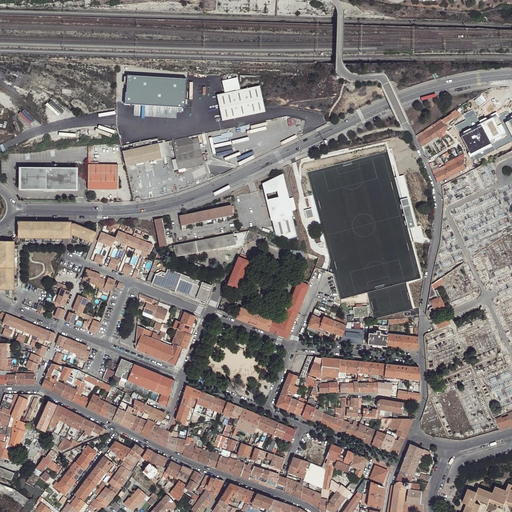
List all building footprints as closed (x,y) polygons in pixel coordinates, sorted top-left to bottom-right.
[(260,86),(217,95),(222,120),(265,111),(260,86)] [(469,100),(462,104),(463,105),(465,109),(467,112),(473,106),(469,100)] [(461,107),(455,110),(459,114),(465,109),(463,105),(461,107)] [(193,113),(192,109),(128,122),(129,128),(156,123),(166,121),(185,117),(194,115),(193,113)] [(196,112),(195,112),(196,115),(189,117),(189,122),(207,119),(205,115),(214,113),(213,109),(210,109),(198,112),(196,112)] [(454,110),(450,113),(453,118),(454,119),(459,115),(459,114),(455,110),(454,110)] [(465,119),(468,123),(472,119),(465,111),(461,115),(465,119)] [(450,113),(440,119),(442,122),(444,124),(453,118),(450,113)] [(455,121),(450,126),(451,127),(456,132),(457,133),(468,123),(465,119),(461,115),(459,116),(455,121)] [(186,123),(185,117),(166,121),(167,127),(186,123)] [(417,139),(421,147),(427,143),(440,134),(445,131),(447,129),(446,127),(445,125),(444,124),(442,122),(438,125),(435,127),(430,130),(428,131),(423,135),(417,139)] [(132,139),(158,133),(156,123),(129,128),(132,139)] [(456,132),(451,127),(447,131),(451,136),(456,132)] [(500,136),(497,132),(482,147),(486,151),(500,136)] [(158,133),(132,139),(134,149),(124,151),(128,166),(163,159),(159,144),(152,145),(151,140),(160,138),(158,133)] [(464,136),(471,146),(475,143),(468,133),(464,136)] [(442,136),(440,134),(427,143),(429,144),(442,136)] [(192,137),(173,141),(170,142),(171,146),(174,145),(177,159),(173,160),(175,170),(179,169),(179,170),(204,164),(198,138),(192,139),(192,137)] [(511,150),(493,159),(495,163),(511,155),(511,150)] [(452,158),(448,151),(442,155),(443,158),(445,156),(448,160),(452,158)] [(465,168),(463,164),(460,160),(457,162),(451,165),(444,169),(440,171),(433,174),(437,182),(465,168)] [(119,166),(89,166),(88,190),(119,191),(119,166)] [(78,190),(78,169),(23,168),(23,189),(31,189),(31,188),(32,188),(32,189),(46,190),(46,188),(48,188),(48,190),(56,190),(56,188),(57,188),(57,190),(78,190)] [(284,174),(264,182),(266,192),(278,190),(279,196),(267,198),(275,236),(286,239),(297,237),(287,188),(284,174)] [(407,198),(399,201),(400,207),(407,205),(420,202),(418,195),(413,197),(407,198)] [(186,215),(180,216),(182,229),(186,228),(186,225),(192,224),(193,227),(197,226),(196,223),(203,222),(203,225),(207,224),(206,221),(213,220),(214,223),(217,222),(217,219),(223,218),(224,221),(228,220),(227,217),(234,215),(232,205),(227,206),(227,207),(222,208),(221,207),(217,208),(217,209),(211,210),(211,209),(206,210),(207,211),(201,212),(200,211),(196,212),(196,213),(190,214),(190,213),(185,214),(186,215)] [(407,207),(401,209),(401,212),(402,215),(406,229),(412,228),(410,217),(408,218),(407,214),(409,213),(407,207)] [(311,225),(310,219),(314,218),(312,209),(305,210),(308,225),(311,225)] [(163,225),(162,219),(159,219),(154,220),(160,247),(167,245),(166,239),(166,235),(165,235),(164,229),(164,225),(163,225)] [(91,241),(94,243),(98,232),(77,224),(72,224),(72,222),(19,222),(19,233),(19,238),(23,238),(35,238),(46,238),(46,234),(49,234),(53,234),(53,238),(61,238),(65,238),(65,234),(69,234),(73,234),(76,235),(81,237),(82,234),(85,236),(84,238),(91,241)] [(127,233),(120,230),(117,238),(116,240),(123,243),(127,233)] [(248,231),(234,234),(236,245),(243,244),(245,239),(248,231)] [(247,240),(246,241),(250,242),(256,240),(258,234),(250,231),(247,240)] [(110,235),(103,232),(99,241),(106,244),(110,235)] [(134,236),(127,233),(123,243),(130,246),(134,236)] [(220,237),(174,246),(176,252),(177,257),(217,249),(225,247),(236,245),(234,234),(220,237)] [(117,238),(110,235),(106,244),(113,247),(116,240),(117,238)] [(141,239),(134,236),(130,246),(137,249),(141,239)] [(280,243),(266,237),(264,243),(278,248),(280,243)] [(148,243),(141,239),(137,249),(144,252),(148,243)] [(11,242),(0,242),(0,255),(0,256),(0,288),(1,292),(4,295),(6,297),(15,300),(15,288),(15,279),(15,276),(12,276),(12,272),(12,269),(16,269),(16,258),(16,246),(16,242),(11,242)] [(155,245),(148,243),(144,252),(151,255),(155,245)] [(302,261),(305,253),(285,245),(282,253),(302,261)] [(241,254),(229,284),(238,288),(240,284),(248,262),(250,258),(241,254)] [(203,267),(191,262),(189,268),(201,272),(203,267)] [(251,263),(248,262),(240,284),(242,284),(251,263)] [(95,272),(88,269),(84,279),(91,282),(95,272)] [(152,284),(169,291),(177,273),(168,269),(166,274),(161,272),(155,275),(152,284)] [(102,275),(95,272),(91,282),(98,285),(101,287),(103,282),(100,281),(101,278),(102,275)] [(206,302),(212,286),(177,273),(169,291),(170,291),(171,289),(175,291),(174,293),(200,302),(201,300),(206,302)] [(243,306),(242,309),(257,315),(272,275),(270,274),(255,311),(243,306)] [(272,275),(257,315),(260,313),(275,276),(272,275)] [(445,281),(442,276),(438,280),(435,282),(437,286),(445,281)] [(116,281),(109,278),(107,281),(106,283),(103,282),(101,287),(105,288),(111,291),(112,289),(116,281)] [(287,338),(301,304),(309,283),(303,280),(302,284),(298,283),(281,325),(257,315),(242,309),(241,308),(237,318),(268,331),(268,330),(287,338)] [(67,285),(60,282),(59,286),(62,288),(59,295),(69,298),(71,291),(68,290),(66,289),(67,285)] [(280,321),(281,325),(298,283),(296,282),(280,321)] [(94,296),(87,293),(85,297),(83,296),(80,295),(77,302),(86,306),(89,299),(92,300),(94,296)] [(69,298),(59,295),(57,301),(53,300),(52,304),(58,307),(60,303),(63,304),(66,305),(69,298)] [(140,295),(140,298),(145,300),(145,302),(148,303),(144,313),(145,313),(154,317),(165,321),(169,311),(159,307),(156,306),(153,305),(155,300),(140,295)] [(444,309),(440,299),(438,298),(436,299),(431,301),(430,303),(432,307),(429,308),(428,310),(430,313),(431,313),(434,312),(435,312),(444,309)] [(86,306),(77,302),(74,309),(77,310),(79,311),(78,315),(85,318),(87,314),(83,312),(86,306)] [(61,308),(59,307),(55,317),(62,320),(66,310),(61,308)] [(356,313),(353,314),(354,318),(368,317),(367,307),(356,307),(356,313)] [(75,314),(71,312),(66,321),(74,324),(78,315),(75,314)] [(196,317),(185,312),(181,322),(181,323),(192,327),(194,322),(196,317)] [(14,316),(7,313),(3,323),(10,326),(14,316)] [(260,313),(257,315),(281,325),(280,321),(260,313)] [(323,317),(334,321),(335,319),(336,317),(325,313),(323,316),(323,317)] [(308,326),(318,330),(319,328),(322,319),(312,315),(308,326)] [(21,319),(14,316),(10,326),(17,328),(21,319)] [(95,318),(92,316),(90,320),(89,322),(89,323),(92,325),(91,328),(90,331),(97,334),(97,332),(101,323),(94,320),(95,318)] [(319,328),(330,332),(334,321),(323,317),(322,319),(319,328)] [(28,322),(21,319),(17,328),(24,331),(28,322)] [(190,334),(192,327),(181,323),(181,322),(178,321),(177,320),(174,328),(178,329),(180,331),(190,334)] [(445,320),(440,322),(440,323),(437,325),(438,329),(450,324),(449,320),(445,321),(445,320)] [(330,332),(342,337),(345,329),(346,326),(334,321),(330,332)] [(35,325),(28,322),(24,331),(31,334),(35,325)] [(156,322),(154,328),(160,330),(162,325),(156,322)] [(166,333),(169,326),(168,326),(169,325),(163,323),(162,325),(160,330),(161,331),(166,333)] [(42,328),(35,325),(31,334),(38,337),(41,329),(42,328)] [(380,335),(387,335),(387,334),(388,326),(370,325),(369,333),(375,334),(375,331),(380,332),(380,335)] [(175,366),(183,348),(175,345),(174,344),(173,346),(173,347),(160,342),(162,337),(158,335),(158,334),(153,332),(151,338),(148,337),(149,336),(150,331),(137,326),(135,349),(154,357),(175,366)] [(325,335),(328,336),(329,335),(330,332),(319,328),(318,330),(325,333),(325,335)] [(48,332),(41,329),(38,337),(38,338),(45,341),(45,340),(48,332)] [(341,339),(340,341),(362,344),(363,331),(363,329),(359,329),(359,330),(345,329),(342,337),(341,339)] [(56,333),(49,330),(48,332),(45,340),(52,343),(56,333)] [(189,342),(192,335),(190,334),(180,331),(177,337),(189,342)] [(368,345),(386,347),(387,335),(380,335),(380,332),(375,331),(375,334),(369,333),(368,345)] [(386,347),(408,349),(409,336),(387,334),(387,335),(386,347)] [(67,338),(60,335),(57,345),(64,348),(67,339),(67,338)] [(418,350),(418,337),(413,337),(409,336),(408,349),(418,350)] [(186,350),(189,342),(177,337),(175,345),(183,348),(186,350)] [(74,342),(67,339),(64,348),(63,349),(70,351),(74,342)] [(81,345),(74,342),(70,351),(77,354),(81,345)] [(11,343),(0,343),(0,351),(11,352),(11,343)] [(88,348),(81,345),(77,354),(77,356),(84,358),(83,361),(87,362),(90,355),(86,354),(87,351),(88,348)] [(11,352),(0,351),(0,358),(11,359),(11,352)] [(45,355),(39,352),(38,356),(35,355),(32,354),(29,361),(38,365),(41,358),(44,359),(45,355)] [(315,357),(308,356),(300,377),(303,379),(306,380),(308,376),(309,374),(315,357)] [(322,358),(315,357),(309,374),(321,378),(321,377),(321,376),(322,358)] [(11,359),(0,358),(0,370),(6,371),(10,371),(11,359)] [(334,359),(322,358),(321,376),(337,377),(338,377),(338,372),(340,360),(334,359)] [(29,361),(26,359),(23,366),(35,372),(38,365),(29,361)] [(128,381),(135,364),(122,359),(115,375),(121,378),(118,385),(125,388),(125,387),(128,380),(128,381)] [(347,360),(340,360),(338,372),(346,373),(347,360)] [(74,383),(76,379),(80,371),(79,371),(52,364),(46,376),(49,378),(56,381),(58,382),(59,379),(68,383),(73,385),(74,383)] [(175,381),(135,364),(128,381),(149,389),(152,391),(158,393),(158,394),(161,395),(158,403),(167,406),(175,381)] [(385,376),(386,364),(378,364),(377,375),(378,375),(381,375),(385,376)] [(419,368),(386,364),(385,376),(384,377),(385,377),(420,381),(419,368)] [(107,369),(103,378),(110,382),(115,372),(107,369)] [(76,379),(81,382),(85,373),(80,371),(76,379)] [(297,377),(289,373),(285,383),(293,386),(294,384),(297,377)] [(16,384),(24,384),(24,374),(18,374),(16,374),(15,375),(15,384),(16,384)] [(34,384),(35,374),(24,374),(24,384),(34,384)] [(84,379),(98,386),(100,381),(86,374),(84,379)] [(6,384),(15,384),(15,375),(6,375),(6,376),(6,384)] [(316,379),(308,376),(306,380),(305,383),(314,387),(314,386),(316,386),(316,385),(315,381),(316,379)] [(42,386),(52,391),(55,385),(56,381),(49,378),(48,381),(44,380),(42,384),(42,386)] [(149,389),(128,381),(128,380),(125,387),(132,390),(146,397),(147,394),(149,389)] [(52,391),(61,396),(66,386),(63,384),(60,383),(58,382),(56,381),(55,385),(52,391)] [(98,386),(104,389),(107,384),(100,381),(98,386)] [(72,401),(85,407),(89,399),(80,395),(83,390),(86,384),(82,382),(80,386),(78,391),(72,401)] [(329,392),(338,392),(337,382),(330,383),(328,383),(328,384),(327,384),(319,384),(320,393),(329,392)] [(295,392),(297,388),(293,386),(285,383),(280,395),(285,396),(287,392),(287,391),(291,392),(293,393),(294,394),(295,392)] [(365,392),(373,392),(373,383),(372,383),(358,384),(359,392),(365,392)] [(377,394),(390,396),(391,389),(392,385),(386,384),(379,383),(377,383),(377,393),(377,394)] [(346,392),(354,392),(354,384),(352,384),(345,384),(346,392)] [(61,396),(67,398),(72,388),(66,386),(61,396)] [(195,398),(198,399),(201,392),(187,386),(181,403),(190,407),(191,408),(195,398)] [(67,398),(72,401),(78,391),(72,388),(67,398)] [(420,400),(420,394),(398,390),(397,398),(417,402),(420,400)] [(196,403),(217,412),(220,399),(201,392),(198,399),(197,402),(196,403)] [(10,405),(15,394),(6,394),(4,396),(3,401),(10,405)] [(20,396),(20,394),(15,394),(10,405),(11,405),(9,411),(7,415),(11,417),(15,407),(14,407),(15,405),(16,405),(20,397),(20,396)] [(87,408),(94,411),(99,399),(100,398),(99,397),(94,394),(93,394),(87,408)] [(289,398),(285,396),(280,395),(276,406),(286,410),(291,399),(290,398),(289,398)] [(15,407),(11,417),(12,417),(19,420),(28,400),(27,399),(20,397),(16,405),(15,407)] [(33,402),(26,417),(29,418),(38,399),(35,397),(33,402)] [(358,398),(351,398),(350,400),(350,407),(351,407),(351,410),(358,410),(358,409),(358,398)] [(94,411),(99,414),(105,402),(99,399),(94,411)] [(99,414),(105,417),(111,405),(106,403),(107,401),(108,401),(108,399),(107,399),(105,402),(99,414)] [(217,412),(223,414),(227,402),(220,399),(217,412)] [(293,399),(291,399),(286,410),(293,413),(298,401),(293,399)] [(142,412),(145,405),(144,404),(137,401),(135,400),(133,408),(139,410),(142,412)] [(314,402),(308,400),(306,405),(315,408),(316,405),(317,403),(315,402),(314,402)] [(404,403),(382,400),(380,401),(378,402),(377,404),(377,406),(378,408),(380,410),(383,411),(402,414),(404,403)] [(49,401),(37,428),(45,432),(57,405),(49,401)] [(306,405),(298,401),(293,413),(302,416),(306,405)] [(225,415),(230,417),(235,405),(227,402),(223,414),(225,415)] [(119,409),(126,412),(129,406),(122,403),(119,409)] [(185,422),(190,407),(181,403),(176,420),(184,424),(185,422)] [(207,416),(215,420),(217,412),(196,403),(195,406),(194,409),(193,411),(207,416)] [(105,417),(113,421),(119,409),(111,405),(105,417)] [(153,409),(145,405),(142,412),(144,413),(150,416),(153,409)] [(235,419),(239,420),(244,409),(235,405),(230,417),(235,419)] [(315,408),(306,405),(302,416),(310,420),(315,408)] [(323,411),(324,409),(322,409),(322,408),(316,405),(315,408),(310,420),(318,423),(323,411)] [(64,409),(58,406),(50,425),(56,428),(59,420),(64,409)] [(137,414),(139,410),(133,408),(129,406),(126,412),(130,414),(132,412),(137,414)] [(71,412),(64,409),(59,420),(65,423),(71,412)] [(113,421),(120,424),(126,412),(119,409),(113,421)] [(160,412),(153,409),(150,416),(156,419),(160,412)] [(253,434),(256,428),(260,416),(244,409),(239,420),(237,425),(236,427),(239,428),(253,434)] [(346,409),(345,416),(347,416),(349,416),(351,416),(358,417),(358,414),(358,410),(351,410),(348,409),(346,409)] [(363,409),(363,418),(366,418),(372,418),(374,418),(376,419),(377,410),(372,410),(372,412),(372,413),(369,413),(368,412),(368,409),(363,409)] [(0,411),(0,418),(1,418),(6,421),(4,425),(8,427),(9,423),(12,417),(11,417),(7,415),(1,412),(0,411)] [(192,416),(190,422),(205,421),(207,416),(193,411),(193,412),(192,416)] [(338,431),(342,421),(326,415),(327,413),(323,411),(318,423),(338,431)] [(344,416),(344,415),(341,415),(335,414),(328,411),(327,413),(326,415),(342,421),(344,418),(344,416)] [(77,415),(71,412),(65,423),(71,426),(77,415)] [(120,424),(130,429),(130,428),(136,417),(130,414),(126,412),(120,424)] [(165,414),(160,412),(156,419),(161,421),(162,420),(165,414)] [(500,430),(511,426),(511,412),(507,414),(508,417),(502,419),(501,417),(496,419),(500,430)] [(171,417),(165,414),(162,420),(169,423),(171,417)] [(85,419),(77,415),(71,426),(78,430),(80,428),(85,419)] [(216,433),(223,435),(224,432),(228,422),(229,419),(225,417),(222,416),(221,416),(215,430),(216,433)] [(256,428),(264,431),(269,420),(260,416),(256,428)] [(130,428),(136,431),(141,420),(136,417),(130,428)] [(90,421),(85,419),(80,428),(86,431),(90,421)] [(392,419),(382,419),(380,423),(380,425),(388,428),(392,419)] [(404,439),(413,419),(392,419),(388,428),(393,429),(394,429),(398,430),(395,435),(396,435),(404,439)] [(65,423),(59,420),(56,428),(53,433),(59,436),(65,423)] [(141,433),(147,422),(141,420),(136,431),(141,433)] [(141,434),(148,438),(154,425),(155,423),(154,423),(154,422),(148,420),(147,422),(141,433),(141,434)] [(169,423),(162,420),(161,421),(162,421),(159,427),(165,430),(168,425),(169,423)] [(264,431),(273,435),(278,423),(269,420),(264,431)] [(96,424),(90,421),(86,431),(91,433),(92,431),(96,424)] [(349,423),(342,421),(338,431),(345,434),(349,424),(349,423)] [(228,422),(224,432),(228,433),(232,423),(228,422)] [(65,423),(59,436),(61,437),(62,437),(65,439),(71,426),(65,423)] [(282,438),(287,427),(278,423),(273,435),(275,435),(282,438)] [(0,424),(0,427),(0,433),(11,437),(12,427),(8,427),(4,425),(0,424)] [(104,429),(96,424),(92,431),(99,434),(100,434),(104,429)] [(352,425),(349,424),(345,434),(354,438),(358,428),(355,427),(352,425)] [(361,425),(359,424),(358,428),(354,438),(363,441),(368,428),(361,425)] [(53,433),(56,428),(50,425),(46,433),(49,434),(51,442),(54,445),(58,448),(65,439),(62,437),(61,437),(59,436),(53,433)] [(168,437),(169,432),(168,432),(165,430),(159,427),(154,425),(148,438),(160,444),(164,446),(166,447),(168,437)] [(388,428),(380,425),(377,432),(385,435),(387,431),(387,430),(388,428)] [(71,426),(65,439),(72,443),(73,440),(76,435),(78,430),(71,426)] [(11,437),(9,444),(9,446),(15,448),(17,449),(24,431),(23,430),(14,428),(12,427),(11,437)] [(296,430),(287,427),(282,438),(290,441),(291,442),(296,430)] [(377,432),(368,428),(363,441),(371,445),(377,432)] [(92,431),(91,433),(88,439),(103,433),(107,430),(104,429),(100,434),(99,434),(92,431)] [(388,432),(387,431),(385,435),(380,448),(388,452),(394,440),(396,435),(395,435),(388,432)] [(385,435),(377,432),(371,445),(380,448),(385,435)] [(0,440),(9,444),(11,437),(0,433),(0,440)] [(207,465),(216,468),(222,449),(223,447),(224,445),(225,442),(226,438),(218,435),(217,439),(212,453),(208,464),(207,465)] [(168,437),(166,447),(174,451),(177,439),(171,438),(168,437)] [(267,450),(272,452),(273,449),(277,440),(272,438),(271,440),(271,441),(269,444),(268,448),(267,450)] [(72,443),(65,439),(58,448),(61,451),(69,448),(72,443)] [(174,451),(183,453),(184,453),(186,441),(182,440),(177,439),(174,451)] [(225,450),(231,452),(232,453),(236,442),(229,439),(227,446),(226,448),(225,450)] [(0,440),(0,457),(9,461),(15,448),(9,446),(9,444),(0,440)] [(76,441),(73,440),(72,443),(69,448),(79,443),(76,441)] [(399,442),(394,440),(388,452),(397,455),(402,443),(399,442)] [(115,441),(109,449),(110,449),(116,454),(117,455),(124,446),(115,441)] [(187,456),(192,458),(196,447),(197,445),(194,444),(194,443),(190,441),(187,456)] [(239,455),(246,458),(247,458),(247,456),(251,447),(241,443),(237,455),(239,455)] [(136,444),(131,450),(139,456),(144,449),(136,444)] [(405,460),(418,465),(421,458),(421,457),(422,454),(424,450),(411,444),(405,460)] [(92,459),(97,453),(88,445),(87,447),(84,450),(83,452),(83,453),(92,459)] [(130,449),(124,446),(117,455),(117,456),(121,459),(122,460),(125,456),(130,449)] [(192,458),(198,460),(202,449),(199,448),(196,447),(192,458)] [(277,454),(282,456),(285,449),(279,447),(278,450),(277,454)] [(147,449),(142,458),(143,458),(144,459),(147,461),(153,452),(147,449)] [(198,460),(208,464),(212,453),(208,452),(207,451),(202,449),(198,460)] [(216,468),(225,471),(229,458),(231,452),(225,450),(222,449),(216,468)] [(131,450),(129,453),(137,459),(139,456),(131,450)] [(266,452),(259,450),(256,459),(260,460),(260,459),(262,459),(263,459),(264,457),(266,452)] [(334,453),(330,452),(329,455),(338,459),(338,457),(339,454),(340,452),(335,450),(334,453)] [(349,467),(354,454),(347,451),(345,457),(344,459),(343,464),(349,467)] [(157,454),(153,452),(147,461),(148,462),(150,463),(152,465),(153,463),(152,463),(154,460),(158,454),(157,454)] [(231,452),(229,458),(234,460),(237,461),(238,458),(239,455),(237,455),(236,454),(232,453),(231,452)] [(49,453),(45,458),(50,462),(50,461),(53,457),(49,453)] [(88,464),(92,459),(83,453),(82,454),(79,458),(88,464)] [(106,453),(104,456),(111,463),(113,460),(109,457),(110,456),(106,453)] [(129,453),(126,457),(134,463),(137,459),(129,453)] [(157,454),(158,454),(154,460),(164,464),(167,458),(157,453),(157,454)] [(367,459),(354,454),(349,467),(355,469),(357,470),(362,472),(367,459)] [(284,458),(274,455),(273,460),(282,464),(284,458)] [(338,459),(329,455),(325,464),(334,467),(337,461),(338,459)] [(68,457),(67,456),(65,458),(73,464),(75,462),(68,457)] [(111,463),(104,456),(96,466),(105,473),(106,473),(113,464),(111,463)] [(43,457),(39,465),(45,469),(47,467),(48,464),(50,462),(45,458),(43,457)] [(126,457),(123,461),(131,467),(134,463),(126,457)] [(77,461),(76,462),(85,469),(88,464),(79,458),(77,461)] [(232,474),(240,477),(244,464),(240,462),(237,461),(234,460),(229,458),(225,471),(232,474)] [(307,466),(308,462),(293,458),(290,466),(299,469),(305,471),(307,466)] [(270,466),(271,467),(281,470),(282,464),(273,460),(272,460),(272,461),(270,466)] [(405,460),(401,472),(414,476),(418,465),(405,460)] [(123,461),(120,465),(121,466),(129,471),(129,470),(131,467),(123,461)] [(334,468),(347,472),(349,467),(343,464),(337,461),(334,467),(334,468)] [(49,465),(48,464),(47,467),(54,471),(57,466),(52,462),(51,464),(50,464),(49,465)] [(73,464),(70,468),(80,476),(85,469),(76,462),(75,462),(73,464)] [(182,467),(176,464),(171,462),(167,469),(165,472),(175,477),(176,478),(177,477),(182,467)] [(318,471),(319,466),(314,464),(308,462),(307,466),(318,471)] [(151,477),(158,470),(155,468),(152,465),(150,463),(143,472),(152,481),(153,479),(151,477)] [(240,477),(249,480),(253,466),(254,465),(249,463),(248,466),(244,464),(240,477)] [(334,467),(325,464),(324,468),(325,468),(323,483),(322,488),(329,490),(330,489),(331,481),(334,468),(334,467)] [(166,469),(162,467),(156,465),(155,468),(158,470),(162,475),(166,469)] [(101,478),(105,473),(96,466),(92,472),(101,479),(101,478)] [(116,469),(117,467),(115,466),(113,469),(113,468),(110,472),(111,473),(109,475),(110,477),(116,469)] [(121,466),(118,471),(127,476),(130,471),(129,470),(129,471),(121,466)] [(182,466),(182,467),(177,477),(186,482),(192,470),(182,466)] [(256,482),(260,469),(253,466),(249,480),(256,482)] [(297,476),(299,469),(290,466),(288,473),(297,476)] [(320,482),(323,483),(325,468),(324,468),(322,467),(319,466),(318,471),(317,481),(320,482)] [(384,483),(388,470),(374,466),(370,479),(384,483)] [(360,478),(362,472),(357,470),(356,472),(354,472),(355,469),(349,467),(347,472),(347,473),(360,478)] [(0,468),(0,476),(11,481),(14,473),(0,468)] [(70,468),(66,473),(76,481),(80,476),(70,468)] [(364,480),(360,478),(347,473),(347,472),(334,468),(331,481),(342,485),(352,489),(356,491),(364,480)] [(256,482),(259,483),(264,470),(262,469),(260,469),(256,482)] [(297,476),(304,479),(305,476),(306,472),(305,471),(299,469),(297,476)] [(259,483),(264,485),(269,471),(264,470),(259,483)] [(118,471),(116,474),(125,480),(127,476),(118,471)] [(201,475),(195,471),(190,480),(196,484),(201,475)] [(264,485),(274,489),(278,476),(279,475),(275,473),(271,472),(269,471),(264,485)] [(45,472),(42,476),(47,480),(51,476),(45,472)] [(100,480),(101,479),(92,472),(87,478),(96,485),(100,480)] [(397,481),(398,481),(398,480),(412,482),(412,480),(414,476),(401,472),(397,481)] [(63,477),(62,479),(71,486),(76,481),(66,473),(63,477)] [(116,474),(112,479),(122,484),(125,480),(116,474)] [(206,475),(201,484),(205,487),(206,485),(208,486),(211,477),(206,475)] [(281,491),(283,478),(278,476),(274,489),(281,491)] [(317,486),(318,487),(320,482),(317,481),(305,476),(304,479),(303,480),(304,481),(307,482),(309,483),(315,486),(317,486)] [(205,487),(201,484),(200,486),(204,488),(204,489),(206,490),(206,489),(208,491),(210,487),(212,487),(215,478),(211,477),(208,486),(206,485),(205,487)] [(95,486),(96,485),(87,478),(83,484),(92,491),(95,486)] [(215,478),(212,487),(210,487),(208,491),(217,495),(220,488),(224,481),(215,478)] [(71,486),(62,479),(59,483),(55,487),(65,495),(71,486)] [(112,479),(109,483),(112,485),(119,489),(122,484),(112,479)] [(284,492),(295,496),(297,483),(296,482),(292,481),(286,479),(284,492)] [(358,492),(366,481),(364,480),(356,491),(358,492)] [(178,500),(185,492),(183,491),(182,490),(184,487),(185,485),(179,481),(169,493),(178,500)] [(342,485),(331,481),(330,489),(333,492),(334,492),(335,489),(337,491),(342,485)] [(358,492),(362,495),(366,481),(358,492)] [(371,484),(367,506),(381,509),(384,487),(371,482),(371,484)] [(233,496),(239,487),(230,483),(220,499),(220,500),(227,504),(233,496)] [(402,511),(406,488),(409,489),(411,489),(412,484),(406,483),(406,486),(404,484),(401,483),(399,483),(397,484),(395,486),(391,511),(402,511)] [(0,484),(0,492),(11,497),(14,490),(0,484)] [(88,496),(92,491),(83,484),(79,489),(88,496)] [(420,485),(412,484),(411,489),(409,489),(409,490),(407,503),(408,503),(420,505),(422,492),(419,491),(420,485)] [(112,485),(109,489),(116,493),(119,489),(112,485)] [(329,502),(327,503),(325,511),(334,511),(345,498),(349,492),(352,489),(342,485),(337,491),(335,493),(330,501),(329,502)] [(387,511),(391,511),(395,486),(392,485),(390,494),(387,511)] [(106,487),(103,492),(112,497),(116,493),(109,489),(106,487)] [(129,496),(125,501),(134,508),(137,504),(139,505),(147,495),(138,487),(130,497),(129,496)] [(248,490),(239,487),(233,496),(236,498),(242,500),(248,490)] [(300,498),(306,501),(308,489),(302,487),(300,498)] [(511,492),(510,491),(511,490),(507,489),(506,492),(502,490),(495,487),(493,494),(490,501),(504,507),(506,503),(511,505),(511,492)] [(327,500),(329,490),(322,488),(321,491),(321,494),(320,497),(320,498),(319,507),(319,508),(319,510),(321,511),(325,511),(327,503),(327,500)] [(468,506),(466,511),(468,511),(478,511),(481,506),(475,503),(476,500),(489,504),(490,501),(493,494),(479,488),(477,493),(468,490),(464,500),(467,501),(466,505),(468,506)] [(84,501),(88,496),(79,489),(75,495),(77,496),(84,501)] [(217,495),(208,491),(206,489),(206,490),(204,493),(214,498),(217,495)] [(306,501),(312,504),(314,492),(313,491),(308,489),(306,501)] [(14,490),(11,497),(26,507),(30,501),(14,490)] [(257,493),(248,490),(242,500),(247,504),(248,503),(249,503),(251,503),(252,504),(252,503),(257,493)] [(103,492),(100,495),(109,501),(112,497),(103,492)] [(312,504),(319,507),(320,498),(320,497),(321,494),(315,492),(314,492),(312,504)] [(353,495),(349,492),(345,498),(349,501),(353,495)] [(212,502),(214,498),(204,493),(202,496),(212,502)] [(274,499),(257,493),(252,503),(257,505),(260,507),(269,510),(269,509),(274,499)] [(75,495),(70,501),(68,503),(70,504),(77,496),(75,495)] [(100,495),(96,500),(103,504),(106,505),(109,501),(100,495)] [(171,511),(177,505),(167,495),(150,511),(166,511),(169,509),(171,511)] [(196,500),(192,497),(190,495),(189,495),(188,497),(185,500),(190,504),(192,505),(193,505),(197,500),(196,500)] [(77,496),(70,504),(77,509),(79,511),(85,503),(84,501),(77,496)] [(208,507),(212,502),(202,496),(200,498),(198,501),(206,506),(208,507)] [(227,504),(233,507),(233,505),(235,502),(236,500),(235,500),(236,498),(233,496),(227,504)] [(344,510),(346,511),(350,511),(358,501),(360,499),(355,496),(344,510)] [(96,500),(95,499),(90,505),(88,508),(91,510),(93,507),(95,507),(98,509),(101,506),(103,504),(96,500)] [(286,511),(289,505),(274,499),(269,509),(270,510),(274,511),(286,511)] [(44,500),(40,505),(48,511),(50,511),(51,511),(52,510),(49,508),(52,505),(44,500)] [(234,511),(236,508),(234,507),(233,507),(227,504),(220,500),(218,505),(221,506),(224,509),(229,511),(234,511)] [(247,504),(242,500),(240,504),(237,508),(241,510),(242,510),(244,508),(247,509),(248,506),(249,506),(249,504),(249,503),(248,503),(247,504)] [(134,508),(125,501),(124,503),(132,510),(134,508)] [(202,511),(206,506),(198,501),(195,506),(202,511)] [(111,507),(115,510),(119,505),(115,502),(111,507)] [(70,504),(68,503),(63,509),(61,511),(74,511),(77,509),(70,504)] [(85,503),(79,511),(80,511),(83,511),(87,507),(89,505),(86,503),(85,503)] [(257,505),(252,503),(252,504),(250,506),(249,506),(248,506),(247,509),(245,511),(274,511),(270,510),(269,511),(260,511),(259,511),(255,510),(257,505)]
